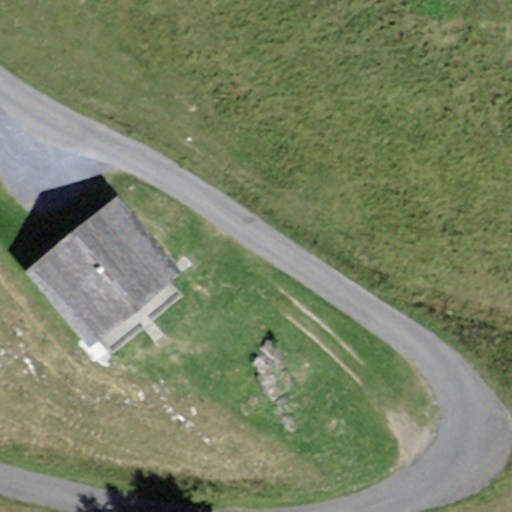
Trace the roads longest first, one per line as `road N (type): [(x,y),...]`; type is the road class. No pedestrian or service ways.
road 1 (unclassified): [(0,81),(181,183),(391,326),(451,379),(460,403),(454,457),(421,490),(359,511)]
road 2 (unclassified): [(142,511),(0,477)]
